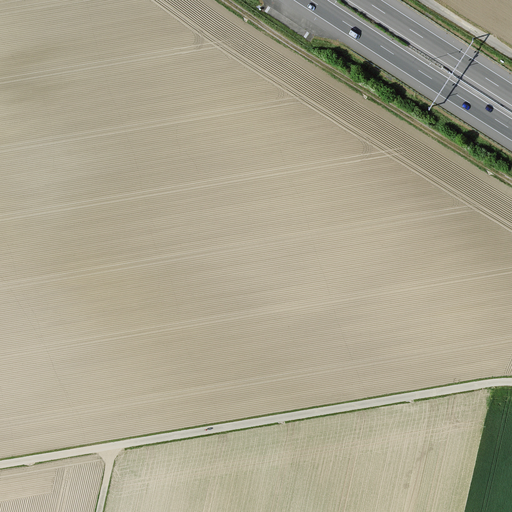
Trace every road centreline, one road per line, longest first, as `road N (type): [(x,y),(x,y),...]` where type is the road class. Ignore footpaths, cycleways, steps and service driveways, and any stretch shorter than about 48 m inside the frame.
road 1 (track): [(511,382),(0,464)]
road 2 (track): [(225,0),(511,181)]
road 3 (motorway): [(310,0),(511,129)]
road 4 (motorway): [(511,94),(364,0)]
